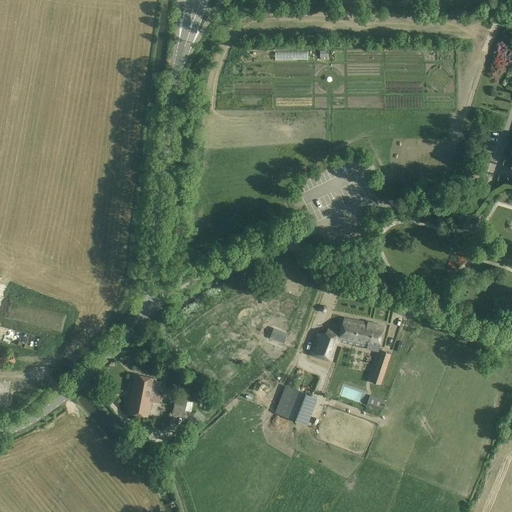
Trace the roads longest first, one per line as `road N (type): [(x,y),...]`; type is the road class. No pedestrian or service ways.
road 1 (unclassified): [(287,247),(373,200),(471,210),(511,115)]
road 2 (unclassified): [(150,303),(171,93),(189,30)]
road 3 (unclassified): [(511,340),(333,285),(287,247)]
road 4 (unclassified): [(0,432),(51,406),(150,303)]
road 5 (unclassified): [(287,247),(150,303)]
